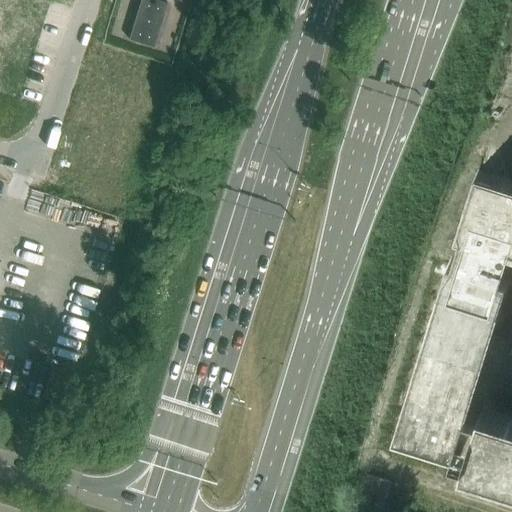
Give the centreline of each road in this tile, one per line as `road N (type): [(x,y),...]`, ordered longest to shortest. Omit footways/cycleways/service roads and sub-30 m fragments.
road 1 (primary): [(324,0),(170,511)]
road 2 (primary): [(255,511),(409,0)]
road 3 (tertiary): [(145,511),(0,467)]
